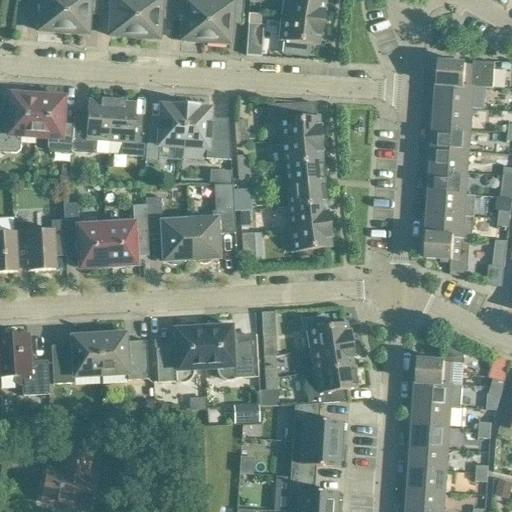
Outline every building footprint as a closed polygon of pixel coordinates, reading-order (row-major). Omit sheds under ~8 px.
[(62,33),(64,0),(28,0),(28,2),(40,3),(38,30),(37,30),(37,31),(62,33)] [(88,7),(99,7),(99,0),(64,0),(62,33),(87,35),(88,34),(86,34),(88,7)] [(133,38),(135,0),(99,0),(99,7),(111,8),(109,35),(108,35),(108,36),(133,38)] [(159,12),(171,12),(171,0),(135,0),(133,38),(158,40),(158,39),(157,38),(159,12)] [(204,43),(207,3),(186,1),(185,0),(171,0),(171,12),(182,13),(180,40),(179,40),(179,41),(204,43)] [(230,16),(242,17),(242,0),(228,0),(228,4),(207,3),(204,43),(229,45),(229,43),(228,43),(230,16)] [(324,3),(321,2),(308,0),(284,0),(282,18),(322,24),(324,12),(323,11),(324,3)] [(261,15),(248,14),(246,38),(259,39),(261,15)] [(320,37),(322,24),(282,18),(279,41),(284,42),(283,55),(306,58),(308,45),(318,46),(319,37),(320,37)] [(473,63),(473,66),(439,64),(438,86),(473,88),(493,89),(494,64),(473,63)] [(471,110),(473,88),(438,86),(436,107),(471,110)] [(35,138),(38,98),(35,97),(33,95),(25,95),(23,97),(11,96),(9,121),(0,120),(0,153),(15,155),(19,151),(20,137),(35,138)] [(52,99),(38,98),(35,138),(47,138),(47,146),(47,150),(50,153),(54,154),(71,155),(73,126),(61,125),(62,109),(63,109),(64,97),(52,97),(52,99)] [(109,143),(112,101),(100,100),(100,102),(88,101),(86,122),(73,121),(73,126),(71,155),(71,153),(95,155),(96,142),(109,143)] [(123,101),(112,101),(109,143),(121,143),(120,157),(145,158),(147,126),(134,125),(135,104),(123,103),(123,101)] [(320,127),(315,127),(314,104),(278,106),(280,143),(321,140),(320,127)] [(182,148),(185,105),(172,105),(172,108),(160,107),(159,126),(147,125),(147,126),(145,158),(144,162),(158,163),(159,147),(182,148)] [(198,106),(185,105),(182,148),(206,150),(205,160),(230,161),(227,120),(226,120),(226,125),(213,124),(209,119),(210,110),(198,110),(198,106)] [(470,131),(471,110),(436,107),(435,129),(470,131)] [(234,121),(235,146),(248,145),(246,121),(234,121)] [(468,153),(470,131),(435,129),(433,150),(468,153)] [(322,152),(321,140),(280,143),(282,165),(318,162),(321,161),(320,153),(322,152)] [(467,174),(468,153),(433,150),(432,172),(467,174)] [(236,157),(237,169),(248,168),(247,156),(236,157)] [(321,161),(318,162),(282,165),(284,187),(323,183),(322,169),(321,161)] [(249,180),(248,168),(237,169),(238,181),(249,180)] [(511,169),(504,168),(503,176),(511,177),(511,169)] [(465,196),(467,174),(432,172),(430,193),(465,196)] [(511,177),(503,176),(502,184),(511,185),(511,177)] [(324,197),(323,183),(284,187),(273,188),(275,209),(286,208),(322,205),(325,204),(324,197)] [(212,220),(188,221),(190,261),(196,261),(200,264),(204,265),(208,264),(211,260),(218,259),(217,235),(235,235),(232,186),(213,186),(215,212),(211,213),(212,220)] [(475,197),(465,196),(430,193),(429,215),(464,217),(474,218),(475,197)] [(190,261),(188,221),(161,223),(160,199),(145,200),(145,206),(146,206),(147,234),(146,234),(147,236),(161,235),(162,263),(169,262),(169,263),(173,266),(177,267),(181,265),(184,262),(184,261),(190,261)] [(239,200),(240,212),(251,211),(250,199),(239,200)] [(325,204),(322,205),(286,208),(288,230),(329,226),(327,213),(326,213),(325,204)] [(108,268),(105,226),(78,227),(76,205),(63,206),(64,221),(66,256),(66,257),(78,257),(79,270),(108,268)] [(147,246),(147,236),(146,234),(147,234),(146,206),(145,206),(132,207),(133,224),(105,226),(108,268),(136,266),(135,246),(147,246)] [(252,223),(251,211),(240,212),(240,224),(252,223)] [(499,211),(498,219),(510,221),(511,213),(499,211)] [(474,218),(464,217),(429,215),(427,236),(466,239),(472,240),(474,218)] [(510,221),(498,219),(497,227),(509,229),(510,221)] [(52,222),(52,231),(28,232),(27,223),(12,224),(13,233),(14,233),(15,250),(28,249),(29,272),(55,271),(54,257),(66,256),(64,221),(52,222)] [(330,238),(329,226),(288,230),(291,253),(298,252),(299,257),(310,255),(309,251),(330,248),(329,239),(330,238)] [(16,261),(15,250),(14,233),(13,233),(0,233),(0,273),(16,273),(16,261)] [(254,234),(241,235),(242,259),(255,258),(254,234)] [(466,239),(427,236),(426,259),(450,261),(450,271),(463,275),(466,239)] [(495,241),(492,267),(504,268),(507,242),(495,241)] [(307,331),(310,351),(351,345),(349,332),(347,333),(345,323),(327,326),(326,317),(302,321),(304,331),(307,331)] [(231,339),(232,337),(233,336),(233,334),(233,332),(233,331),(232,329),(231,327),(230,326),(228,325),(227,325),(225,324),(223,325),(222,325),(220,326),(219,327),(218,329),(202,329),(205,369),(217,369),(217,371),(217,373),(218,375),(219,377),(220,379),(222,380),(224,381),(226,382),(228,382),(231,382),(233,381),(237,379),(254,378),(251,343),(239,344),(238,345),(231,339)] [(202,329),(187,330),(186,329),(184,328),(183,327),(181,327),(179,327),(177,328),(175,329),(174,330),(173,331),(172,333),(172,335),(172,337),(173,339),(174,340),(175,342),(169,349),(155,350),(158,384),(174,383),(176,383),(178,384),(181,385),(183,385),(185,384),(187,383),(189,382),(191,381),(192,379),(193,377),(194,375),(194,372),(193,370),(205,369),(202,329)] [(2,338),(0,338),(0,378),(15,377),(15,383),(18,386),(21,386),(22,397),(49,396),(47,364),(28,365),(27,337),(17,337),(15,334),(4,335),(2,338)] [(124,335),(98,337),(100,376),(127,375),(127,381),(148,380),(146,342),(130,343),(130,347),(125,347),(124,335)] [(100,376),(98,337),(71,338),(72,350),(66,351),(66,346),(51,347),(53,386),(74,384),(73,378),(100,376)] [(276,357),(275,337),(262,338),(263,358),(276,357)] [(352,366),(351,358),(353,358),(351,345),(310,351),(313,372),(349,367),(352,366)] [(489,379),(493,380),(505,383),(511,362),(495,357),(489,379)] [(418,361),(417,384),(452,386),(454,364),(418,361)] [(342,391),(356,389),(352,366),(349,367),(313,372),(303,374),(308,404),(306,405),(306,406),(319,405),(346,403),(345,401),(343,402),(342,391)] [(276,379),(275,367),(264,368),(264,380),(276,379)] [(276,391),(276,379),(264,380),(265,391),(276,391)] [(493,380),(491,388),(502,391),(505,383),(493,380)] [(462,387),(452,386),(417,384),(415,405),(451,408),(460,409),(462,387)] [(511,386),(498,435),(511,439),(511,386)] [(502,391),(491,388),(489,395),(500,399),(502,391)] [(343,446),(344,432),(340,432),(341,424),(318,422),(319,405),(306,406),(294,407),(292,443),(343,446)] [(449,429),(451,408),(415,405),(414,427),(449,429)] [(479,423),(478,431),(491,432),(491,424),(479,423)] [(448,451),(449,429),(414,427),(412,448),(448,451)] [(490,440),(491,432),(478,431),(478,439),(490,440)] [(338,469),(339,460),(343,460),(343,446),(292,443),(290,478),(314,480),(315,467),(338,469)] [(446,472),(448,451),(412,448),(411,470),(446,472)] [(87,477),(90,455),(64,450),(62,465),(64,465),(63,473),(47,470),(41,503),(88,511),(94,478),(87,477)] [(476,466),(476,474),(488,475),(488,467),(476,466)] [(445,494),(446,472),(411,470),(409,491),(445,494)] [(488,475),(476,474),(475,482),(487,483),(488,475)] [(339,511),(340,503),(336,502),(336,494),(314,492),(314,480),(290,478),(287,511),(339,511)] [(443,511),(445,494),(409,491),(408,511),(443,511)]
